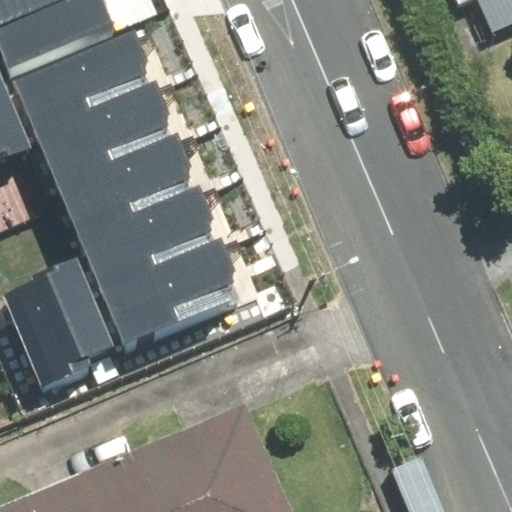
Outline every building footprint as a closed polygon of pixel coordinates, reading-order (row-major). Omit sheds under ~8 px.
[(0,0),(0,32),(18,79),(113,42),(96,0),(0,0)] [(461,0),(465,8),(484,0),(461,0)] [(18,79),(39,133),(164,85),(143,31),(113,42),(18,79)] [(0,156),(30,144),(0,70),(0,156)] [(39,133),(60,186),(185,139),(164,85),(39,133)] [(60,186),(81,240),(206,193),(185,139),(60,186)] [(81,240),(101,294),(226,247),(206,193),(81,240)] [(101,294),(122,348),(247,300),(226,247),(101,294)] [(6,290),(41,376),(122,348),(81,260),(6,290)] [(289,511),(247,406),(0,505),(0,511),(289,511)]
